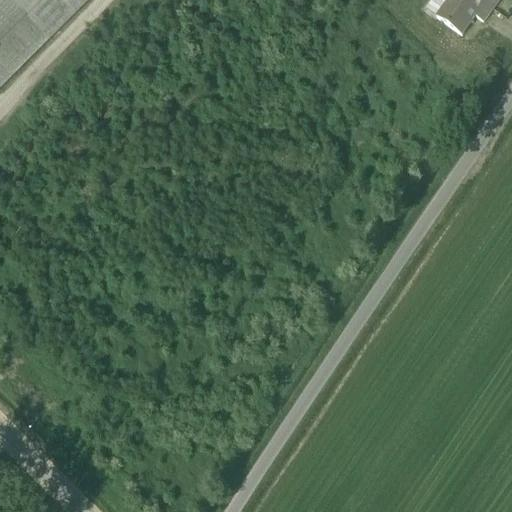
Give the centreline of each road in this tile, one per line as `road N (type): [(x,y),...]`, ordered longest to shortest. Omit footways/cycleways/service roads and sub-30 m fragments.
road 1 (unclassified): [(236,511),(511,96)]
road 2 (unknown): [(0,91),(94,0)]
